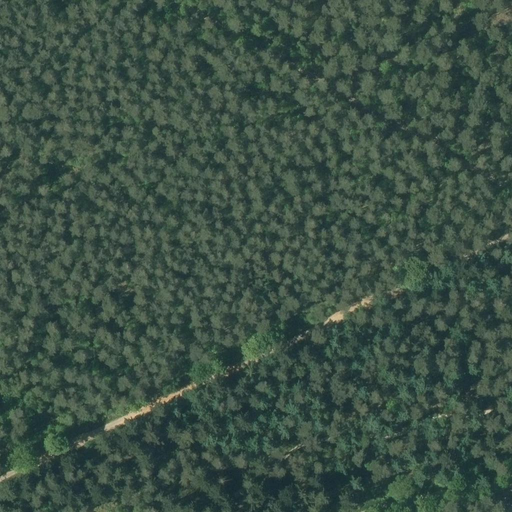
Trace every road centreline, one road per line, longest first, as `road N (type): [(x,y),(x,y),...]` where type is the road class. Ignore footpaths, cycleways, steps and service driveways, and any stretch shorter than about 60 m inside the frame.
road 1 (track): [(0,487),(511,239)]
road 2 (track): [(511,191),(175,0)]
road 3 (unclassified): [(381,511),(511,485)]
